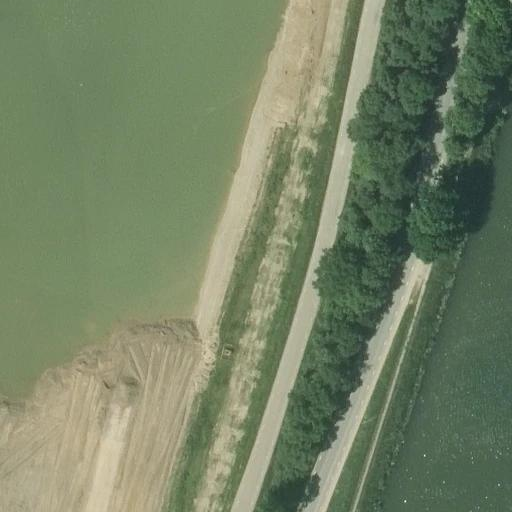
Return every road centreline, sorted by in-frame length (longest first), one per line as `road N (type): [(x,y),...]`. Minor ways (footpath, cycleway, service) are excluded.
road 1 (tertiary): [(308,511),(411,237),(469,0)]
road 2 (unclassified): [(238,511),(323,249),(372,0)]
